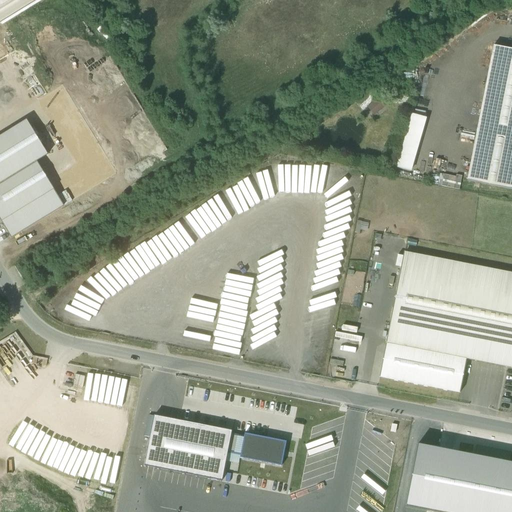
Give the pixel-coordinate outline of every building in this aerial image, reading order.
[(467,182),(511,189),(511,49),(493,46),(467,182)] [(375,116),(385,106),(377,98),(367,108),(375,116)] [(412,173),(425,118),(410,114),(397,169),(412,173)] [(27,121),(0,137),(0,221),(10,239),(64,207),(36,162),(48,156),(27,121)] [(95,299),(137,276),(129,261),(132,259),(128,251),(83,276),(95,299)] [(511,274),(404,254),(379,379),(459,394),(466,358),(511,367),(511,274)] [(205,480),(221,484),(227,454),(231,436),(231,434),(156,420),(154,420),(144,467),(147,468),(205,480)] [(244,438),(231,436),(227,454),(241,457),(244,438)] [(245,436),(244,438),(241,457),(240,460),(282,468),(286,444),(266,440),(245,436)]
